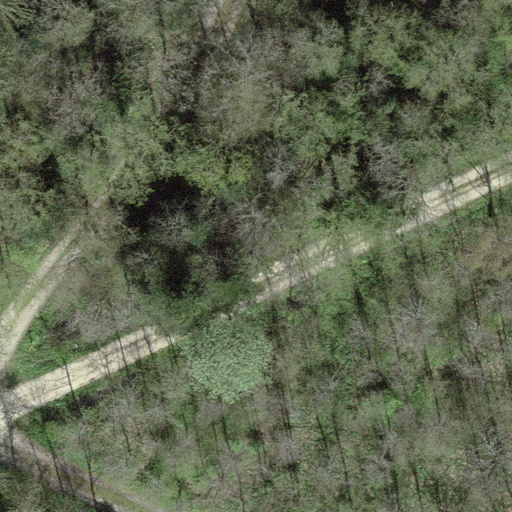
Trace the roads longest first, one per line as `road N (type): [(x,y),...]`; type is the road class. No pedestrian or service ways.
road 1 (track): [(0,400),(511,162)]
road 2 (track): [(0,358),(132,188),(179,105),(221,0)]
road 3 (track): [(0,446),(133,511)]
